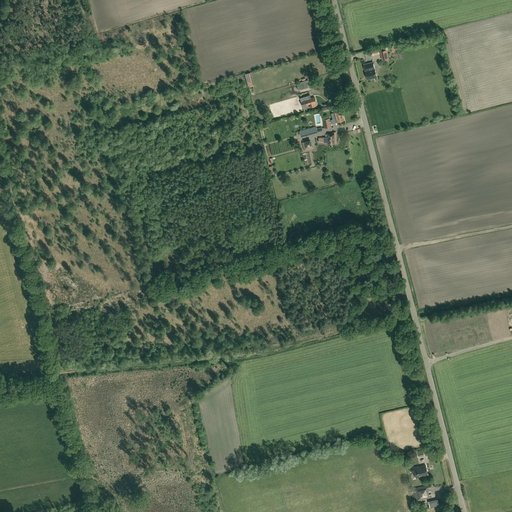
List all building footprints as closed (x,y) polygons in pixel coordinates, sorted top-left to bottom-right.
[(395,51),(393,45),(379,48),(382,60),(388,58),(386,50),(390,49),(391,52),(395,51)] [(367,80),(377,77),(373,62),(363,64),(367,80)] [(315,97),(311,98),(310,95),(305,96),(306,100),(301,101),(303,107),(304,110),(310,108),(310,107),(316,105),(316,103),(315,97)] [(342,111),(331,113),(334,123),(340,122),(340,121),(344,120),(342,111)] [(297,118),(293,119),(297,133),(302,132),(297,118)] [(331,127),(330,118),(323,119),(325,128),(331,127)] [(327,143),(336,143),(336,134),(327,134),(327,137),(324,137),(324,143),(327,143)] [(306,148),(305,142),(302,143),(304,151),(313,149),(312,146),(306,148)] [(417,465),(413,466),(410,467),(411,472),(414,471),(416,478),(428,475),(426,465),(418,466),(417,465)] [(429,494),(429,491),(430,491),(430,488),(433,487),(432,484),(414,488),(417,500),(432,497),(431,494),(429,494)] [(438,497),(428,499),(430,506),(440,504),(438,497)]
